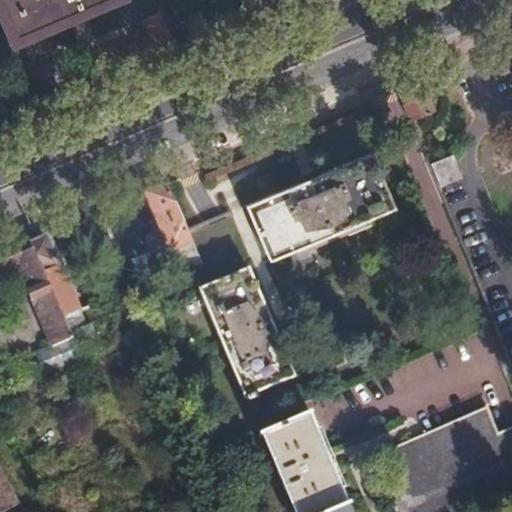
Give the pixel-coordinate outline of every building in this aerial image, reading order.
[(0,0),(0,3),(16,41),(113,0),(0,0)] [(175,50),(161,15),(147,21),(161,56),(175,50)] [(396,88),(411,121),(434,111),(420,78),(396,88)] [(372,153),(248,205),(271,260),(395,208),(372,153)] [(453,157),(433,166),(442,186),(462,177),(453,157)] [(201,264),(167,184),(145,193),(170,252),(172,251),(181,272),(201,264)] [(62,264),(48,234),(31,241),(45,271),(53,267),(62,264)] [(0,268),(20,260),(54,340),(51,341),(52,343),(53,345),(75,336),(72,330),(66,317),(60,304),(48,279),(45,271),(31,241),(0,254),(0,344),(3,343),(0,337),(0,268)] [(57,275),(53,267),(45,271),(48,279),(57,275)] [(199,290),(244,398),(247,397),(249,401),(255,398),(254,394),(293,378),(248,269),(199,290)] [(154,283),(168,277),(166,271),(151,276),(154,283)] [(140,307),(133,291),(102,303),(104,309),(120,303),(124,314),(140,307)] [(77,313),(71,300),(60,304),(66,317),(77,313)] [(28,379),(105,349),(93,322),(72,330),(75,336),(53,345),(52,343),(19,356),(28,379)] [(0,365),(10,361),(3,343),(0,344),(0,365)] [(379,455),(403,511),(473,511),(511,495),(511,427),(502,431),(491,406),(379,455)] [(355,511),(313,412),(264,433),(296,511),(355,511)] [(0,507),(16,499),(0,469),(0,507)]
